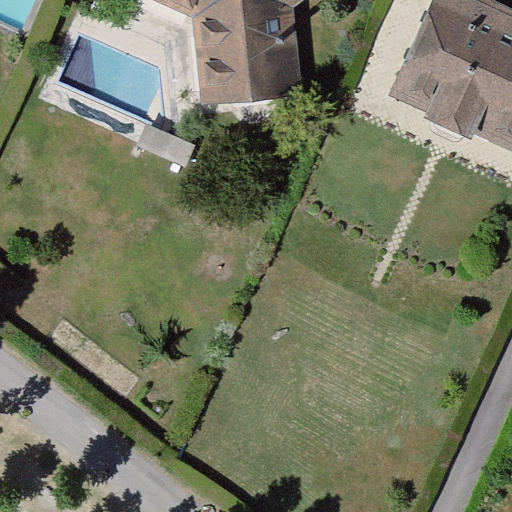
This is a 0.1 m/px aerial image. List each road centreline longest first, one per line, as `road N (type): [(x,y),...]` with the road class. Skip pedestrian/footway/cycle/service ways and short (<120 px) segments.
road 1 (residential): [(0,372),(188,511)]
road 2 (residential): [(511,360),(443,511)]
